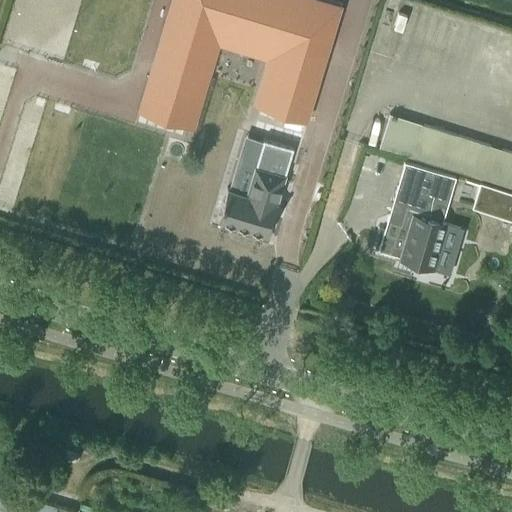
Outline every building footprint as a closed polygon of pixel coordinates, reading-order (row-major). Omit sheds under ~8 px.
[(325,0),(174,0),(145,99),(190,113),(214,33),(276,51),(260,105),(305,119),(340,4),(325,0)] [(511,151),(389,113),(378,147),(511,188),(511,151)] [(227,186),(217,218),(267,233),(277,201),(276,201),(285,173),(284,172),(292,146),(262,137),(262,140),(255,164),(254,163),(246,192),(229,187),(227,186)] [(403,160),(386,222),(377,249),(400,256),(399,259),(413,263),(413,261),(431,266),(443,224),(440,223),(445,206),(454,176),(403,160)] [(511,191),(479,181),(472,206),(511,218),(511,191)] [(511,343),(499,326),(489,334),(506,355),(511,350),(511,343)] [(0,511),(80,511),(0,488),(0,511)]
